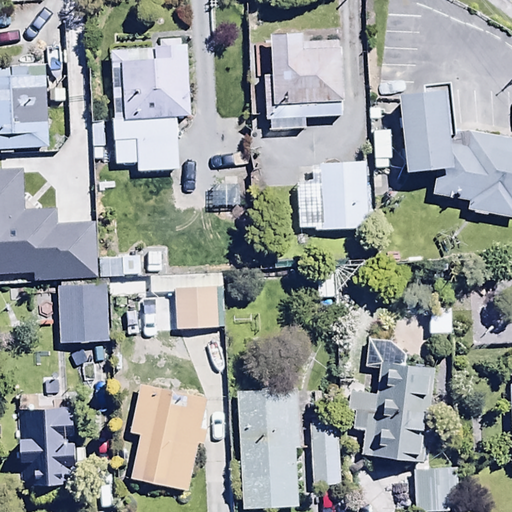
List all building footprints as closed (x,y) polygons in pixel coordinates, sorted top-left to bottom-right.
[(267,40),(269,78),(261,78),(263,125),(266,125),(266,134),(302,133),(302,123),(342,121),(339,44),(305,46),(305,38),(267,40)] [(106,68),(119,67),(122,116),(109,117),(112,170),(136,168),(137,177),(177,175),(174,122),(188,121),(184,49),(180,49),(179,43),(157,44),(157,51),(106,53),(106,68)] [(0,152),(46,149),(40,68),(0,70),(0,152)] [(445,97),(397,101),(403,178),(435,176),(431,199),(449,202),(450,195),(455,196),(455,202),(467,204),(465,216),(511,223),(511,145),(465,138),(463,150),(449,148),(445,97)] [(313,232),(313,235),(369,233),(367,167),(295,168),(296,232),(313,232)] [(0,288),(23,288),(23,278),(31,278),(31,287),(58,286),(58,292),(56,292),(57,347),(107,346),(106,287),(98,288),(97,281),(120,281),(119,263),(92,264),(91,230),(53,231),(52,214),(21,214),(20,173),(0,173),(0,288)] [(333,300),(330,273),(312,275),(315,302),(333,300)] [(148,297),(172,296),(173,333),(216,332),(215,290),(221,290),(221,274),(148,277),(148,297)] [(352,434),(361,435),(359,461),(418,464),(421,415),(428,415),(430,374),(384,371),(383,394),(374,393),(373,398),(347,396),(346,414),(353,414),(352,434)] [(137,389),(127,437),(138,439),(128,483),(185,496),(195,450),(204,452),(208,435),(199,433),(205,404),(137,389)] [(240,511),(295,511),(294,452),(301,452),(300,431),(305,431),(304,393),(236,395),(240,511)] [(64,413),(22,414),(23,444),(15,444),(16,468),(24,467),(25,492),(63,490),(62,467),(74,467),(73,448),(65,448),(64,413)] [(335,426),(307,427),(309,489),(339,487),(335,426)] [(455,511),(455,473),(411,474),(411,511),(455,511)]
